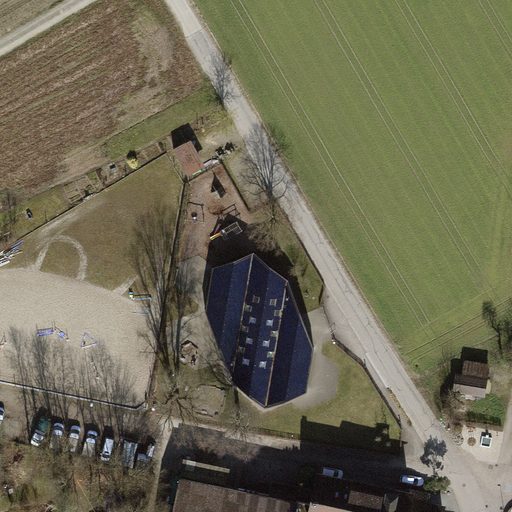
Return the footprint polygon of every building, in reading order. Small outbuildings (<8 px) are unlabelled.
[(289,279),(255,251),(213,267),(206,310),(237,335),(218,342),(232,379),(266,407),(307,391),(315,348),(284,322),(302,315),(289,279)] [(237,335),(206,310),(218,342),(237,335)] [(302,315),(284,322),(315,348),(302,315)] [(464,373),(487,377),(489,365),(466,361),(464,373)] [(455,390),(485,395),(487,379),(457,374),(455,390)] [(231,465),(232,454),(187,449),(186,461),(231,465)] [(442,511),(443,509),(409,502),(411,494),(319,475),(316,489),(314,499),(313,504),(298,501),(295,511),(442,511)] [(181,476),(172,511),(295,511),(298,501),(297,501),(270,495),(181,476)] [(314,499),(316,489),(273,481),(270,495),(297,501),(298,496),(314,499)]
